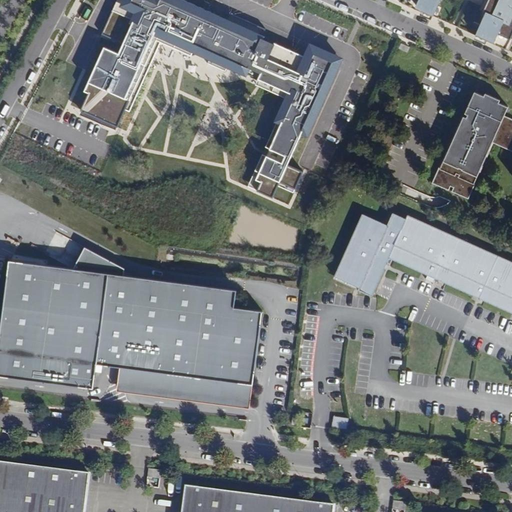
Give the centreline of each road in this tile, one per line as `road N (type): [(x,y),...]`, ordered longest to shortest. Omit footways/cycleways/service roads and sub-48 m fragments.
road 1 (residential): [(511,487),(0,420)]
road 2 (residential): [(349,0),(511,75)]
road 3 (residential): [(0,114),(61,0)]
